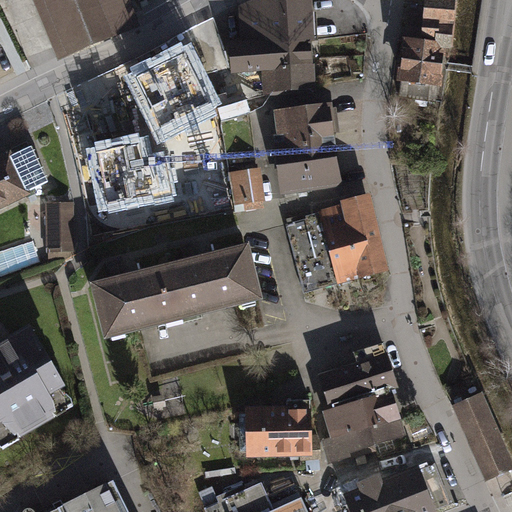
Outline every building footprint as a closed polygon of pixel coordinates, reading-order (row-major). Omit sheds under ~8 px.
[(102,0),(44,0),(66,53),(134,24),(124,0),(115,0),(105,4),(102,0)] [(275,67),(271,0),(256,1),(242,9),(244,46),(230,46),(232,70),(269,68),(275,67)] [(273,0),(271,0),(275,67),(310,65),(306,0),(273,0)] [(455,0),(428,0),(424,43),(424,45),(442,47),(450,48),(455,0)] [(442,47),(424,45),(424,43),(407,41),(404,65),(398,65),(397,73),(403,74),(400,97),(435,101),(442,47)] [(211,67),(200,45),(149,71),(161,95),(164,106),(151,111),(149,111),(149,109),(116,120),(101,125),(110,156),(157,141),(158,146),(175,142),(171,128),(230,111),(223,89),(218,91),(211,67)] [(275,67),(269,68),(270,78),(267,78),(268,80),(264,81),(264,92),(311,89),(310,65),(275,67)] [(112,108),(116,120),(149,109),(149,111),(151,111),(146,95),(112,108)] [(332,136),(328,107),(284,113),(287,142),(332,136)] [(332,136),(287,142),(279,143),(285,189),(338,181),(332,136)] [(48,182),(31,146),(0,161),(0,204),(7,201),(12,202),(18,200),(20,195),(48,182)] [(223,206),(234,204),(229,176),(228,166),(217,168),(223,206)] [(258,171),(229,176),(234,204),(263,199),(258,171)] [(384,269),(366,199),(346,204),(346,207),(321,213),(321,215),(286,225),(303,290),(384,269)] [(71,205),(49,205),(50,250),(71,250),(72,250),(71,205)] [(257,297),(245,249),(170,267),(182,315),(257,297)] [(71,250),(50,250),(50,262),(72,255),(71,250)] [(182,315),(170,267),(96,286),(108,334),(182,315)] [(39,349),(28,331),(0,347),(0,432),(9,427),(16,435),(18,434),(53,414),(54,413),(52,403),(65,394),(56,379),(58,378),(40,348),(39,349)] [(333,403),(387,387),(393,386),(381,347),(357,354),(360,365),(325,376),(333,403)] [(387,387),(333,403),(323,407),(332,439),(359,431),(398,419),(390,394),(389,394),(387,387)] [(66,393),(65,394),(52,403),(54,413),(53,414),(56,417),(73,406),(71,399),(66,393)] [(511,467),(511,464),(482,395),(455,406),(486,478),(511,467)] [(310,400),(286,401),(287,411),(248,413),(250,452),(302,450),(303,458),(319,457),(318,437),(310,437),(309,417),(310,417),(310,400)] [(326,440),(332,459),(350,454),(351,457),(374,450),(372,444),(403,436),(398,419),(359,431),(332,439),(326,440)] [(0,432),(0,446),(1,448),(19,438),(18,434),(16,435),(9,427),(0,432)] [(433,465),(416,471),(431,511),(448,504),(433,465)] [(361,484),(364,492),(349,497),(354,511),(428,511),(431,511),(416,471),(381,485),(378,478),(361,484)] [(127,511),(113,481),(59,507),(50,511),(127,511)] [(273,511),(261,484),(206,508),(207,511),(306,511),(301,499),(273,511)]
